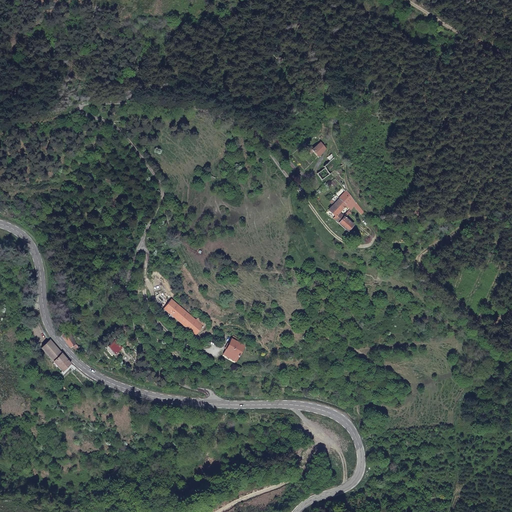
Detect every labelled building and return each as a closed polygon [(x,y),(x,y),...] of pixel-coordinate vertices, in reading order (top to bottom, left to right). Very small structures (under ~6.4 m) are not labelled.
[(325,149),(319,142),(309,150),(316,157),(325,149)] [(332,218),(345,232),(352,224),(340,211),(347,204),(352,209),(358,204),(352,194),(350,196),(345,191),(340,196),(341,197),(328,208),(328,209),(335,215),(332,218)] [(326,211),(332,218),(335,215),(328,209),(326,211)] [(166,300),(160,295),(157,298),(163,304),(166,300)] [(164,308),(195,334),(203,325),(172,298),(164,308)] [(63,339),(65,341),(71,347),(73,346),(75,350),(79,347),(69,330),(61,335),(63,339)] [(42,347),(62,371),(60,372),(63,375),(71,368),(74,371),(77,368),(71,363),(50,339),(42,347)] [(122,347),(115,339),(108,346),(115,353),(122,347)] [(238,359),(244,344),(231,339),(224,355),(227,357),(228,355),(238,359)]
